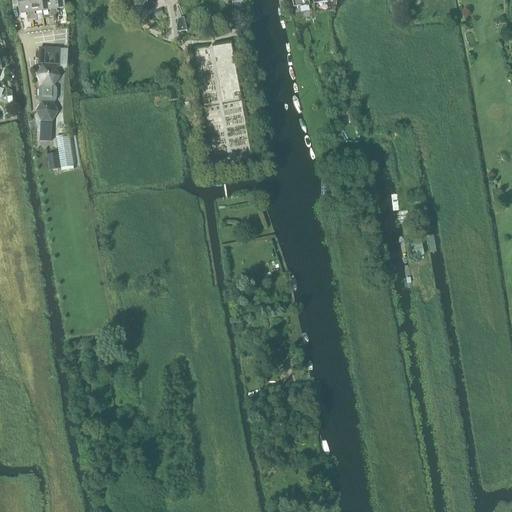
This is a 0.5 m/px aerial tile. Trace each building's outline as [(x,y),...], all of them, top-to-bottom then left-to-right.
[(27,22),(32,21),(28,0),(17,0),(19,15),(28,14),(28,17),(26,17),(27,22)] [(34,13),(42,12),(40,0),(28,0),(32,21),(37,21),(36,16),(35,16),(34,13)] [(40,0),(42,12),(50,10),(51,13),(49,14),(50,19),(55,18),(52,0),(40,0)] [(52,0),(55,18),(60,18),(59,12),(57,13),(57,10),(65,9),(63,0),(52,0)] [(119,0),(120,1),(127,0),(128,7),(134,12),(142,11),(146,4),(145,0),(119,0)] [(308,0),(291,0),(294,8),(310,5),(308,0)] [(162,9),(154,13),(156,19),(164,16),(162,9)] [(177,28),(177,31),(177,33),(188,32),(185,22),(178,23),(178,26),(177,28)] [(41,103),(35,112),(40,122),(41,122),(40,142),(52,142),(52,122),(59,113),(53,103),(56,100),(56,90),(53,87),(60,77),(56,70),(60,68),(61,49),(55,49),(39,48),(39,63),(39,67),(42,69),(37,77),(42,87),(39,90),(39,100),(41,103)] [(354,111),(344,114),(346,123),(356,120),(354,111)] [(59,154),(47,156),(49,172),(73,168),(69,138),(56,140),(59,154)]
